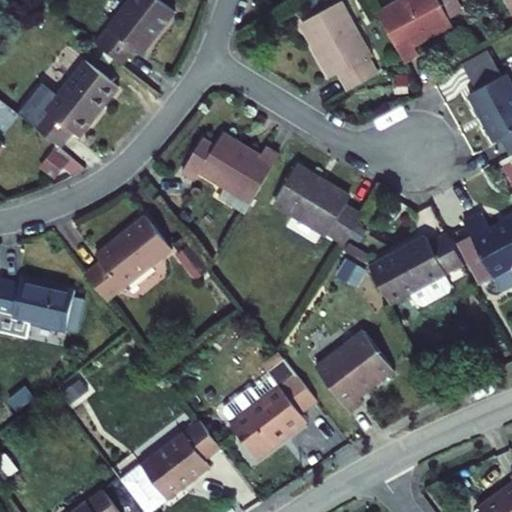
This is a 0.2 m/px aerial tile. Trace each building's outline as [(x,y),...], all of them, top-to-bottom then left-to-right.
[(176,10),(162,0),(127,0),(107,25),(95,41),(124,64),(137,48),(143,53),(176,10)] [(336,74),(346,91),(380,72),(370,55),(373,54),(342,0),(339,0),(299,23),(329,78),(336,74)] [(391,0),(376,8),(405,62),(419,54),(415,45),(453,26),(439,0),(391,0)] [(461,63),(475,87),(467,92),(494,141),(500,138),(509,155),(511,153),(511,78),(507,70),(502,73),(488,48),(461,63)] [(80,135),(119,86),(84,59),(58,93),(43,81),(18,112),(33,124),(61,146),(74,130),(80,135)] [(216,196),(244,213),(250,202),(280,152),(266,144),(262,152),(224,130),(216,143),(203,135),(181,172),(194,180),(199,171),(222,185),(216,196)] [(66,161),(52,150),(38,168),(52,179),(66,161)] [(299,161),(272,204),(326,237),(327,234),(344,245),(364,213),(347,202),(352,193),(299,161)] [(456,242),(479,283),(494,275),(502,289),(511,282),(511,214),(490,226),(481,209),(463,219),(471,234),(456,242)] [(145,213),(93,253),(99,260),(84,272),(107,301),(122,289),(173,249),(145,213)] [(369,263),(391,303),(410,293),(418,308),(453,288),(445,274),(447,273),(464,263),(446,231),(429,241),(425,233),(369,263)] [(20,280),(1,276),(0,278),(0,332),(26,339),(31,321),(65,329),(75,287),(21,275),(20,280)] [(313,365),(350,413),(364,402),(360,397),(396,369),(363,327),(313,365)] [(228,420),(258,460),(308,422),(301,414),(317,402),(284,359),(269,370),(272,374),(253,388),(251,385),(220,409),(228,420)] [(120,478),(145,511),(152,511),(168,500),(212,466),(206,458),(221,447),(199,418),(184,430),(140,463),(120,478)] [(68,511),(121,511),(102,487),(86,499),(68,511)]
